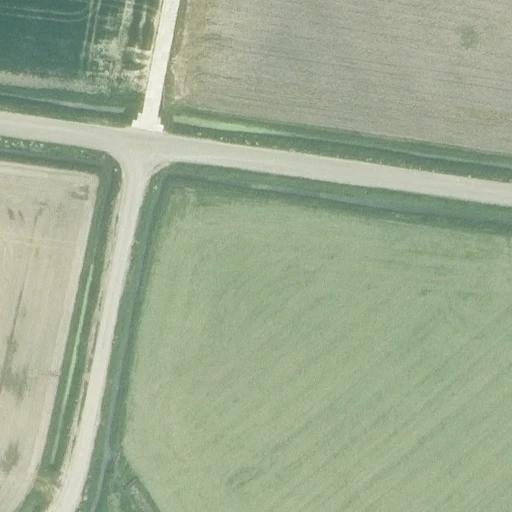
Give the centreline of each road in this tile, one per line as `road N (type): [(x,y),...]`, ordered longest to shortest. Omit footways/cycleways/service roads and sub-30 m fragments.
road 1 (unclassified): [(59,511),(82,447),(140,143)]
road 2 (unclassified): [(511,197),(140,143)]
road 3 (track): [(140,143),(169,0)]
road 4 (unclassified): [(140,143),(0,123)]
